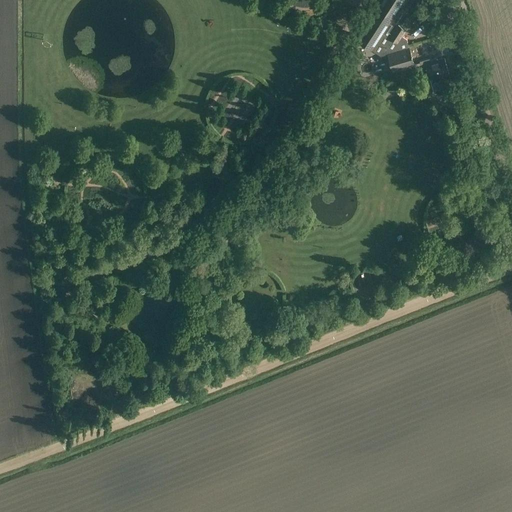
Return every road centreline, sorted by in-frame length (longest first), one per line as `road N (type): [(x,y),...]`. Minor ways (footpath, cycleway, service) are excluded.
road 1 (track): [(0,471),(511,270)]
road 2 (unclassified): [(511,203),(449,0)]
